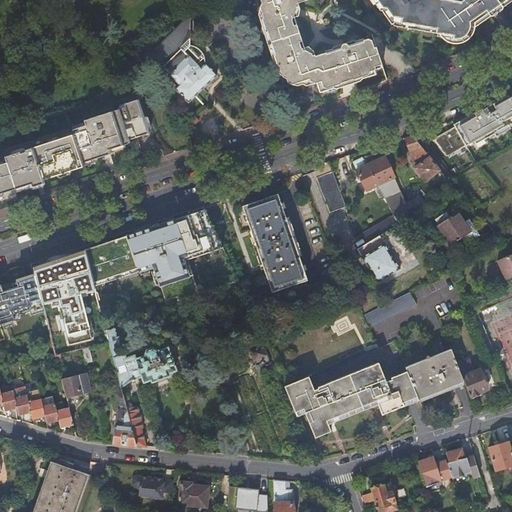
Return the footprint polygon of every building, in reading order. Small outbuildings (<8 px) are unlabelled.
[(262,0),(263,2),(262,6),(265,17),(262,18),(265,29),(268,28),(277,54),(273,55),(277,66),(281,64),(285,76),(288,78),(289,81),(293,83),(303,80),(304,83),(308,85),(318,81),(322,80),(326,90),(341,85),(342,82),(343,81),(354,78),(355,78),(358,79),(373,74),(372,70),(376,68),(384,65),(378,46),(375,46),(373,39),(370,37),(366,39),(365,37),(358,40),(357,40),(355,43),(351,45),(350,45),(350,44),(350,43),(349,43),(349,42),(348,42),(347,42),(346,42),(345,42),(344,43),(343,44),(343,45),(343,46),(342,46),(335,49),(334,47),(333,48),(326,50),(327,51),(317,55),(316,53),(313,54),(312,53),(310,45),(306,47),(304,47),(303,46),(301,41),(303,40),(298,23),(295,24),(293,19),(294,17),(296,16),(300,15),(297,7),(297,6),(300,4),(300,2),(304,0),(262,0)] [(375,0),(381,9),(384,9),(384,6),(380,0),(379,0),(375,0)] [(379,0),(380,0),(384,6),(384,9),(393,23),(394,22),(398,20),(403,21),(402,22),(438,28),(438,32),(441,32),(455,35),(454,42),(458,42),(462,42),(465,41),(468,39),(470,37),(473,35),(474,32),(476,29),(476,26),(476,24),(476,21),(490,11),(502,3),(505,0),(379,0)] [(476,24),(476,26),(492,15),(494,15),(503,8),(504,6),(511,0),(505,0),(502,3),(490,11),(476,21),(476,24)] [(329,17),(324,19),(327,28),(332,26),(329,17)] [(396,24),(438,32),(438,28),(402,22),(403,21),(398,20),(394,22),(396,24)] [(190,102),(219,74),(208,63),(207,64),(207,63),(206,60),(206,56),(204,54),(202,51),(200,49),(197,47),(194,46),(192,46),(192,39),(193,39),(194,23),(187,23),(180,30),(180,29),(170,39),(154,54),(156,56),(155,56),(165,67),(165,66),(172,74),(181,84),(177,88),(190,102)] [(265,29),(273,55),(277,54),(268,28),(265,29)] [(451,41),(454,42),(455,35),(441,32),(443,35),(445,37),(448,39),(451,41)] [(322,91),(326,90),(322,80),(318,81),(321,91),(322,91)] [(151,132),(150,130),(146,116),(140,99),(138,93),(117,100),(118,103),(84,115),(85,119),(71,123),(74,131),(75,134),(61,138),(48,143),(27,150),(27,152),(22,154),(21,152),(12,155),(6,157),(4,150),(0,151),(0,197),(5,196),(3,193),(17,189),(31,184),(32,187),(46,183),(45,179),(58,175),(72,170),(86,166),(85,166),(84,163),(99,158),(113,153),(113,152),(111,149),(125,144),(131,142),(134,150),(142,147),(140,140),(139,137),(150,133),(151,132)] [(493,102),(494,104),(507,97),(506,95),(493,102)] [(509,126),(511,124),(511,96),(509,98),(508,96),(507,97),(494,104),(483,111),(482,109),(468,117),(458,123),(454,125),(456,128),(437,138),(436,142),(448,157),(475,142),(476,145),(485,140),(495,134),(495,133),(508,126),(509,126)] [(458,123),(468,117),(467,115),(456,121),(458,123)] [(511,129),(509,126),(508,126),(495,133),(495,134),(497,137),(511,129)] [(425,182),(440,171),(413,136),(404,139),(403,140),(404,142),(405,142),(414,168),(425,182)] [(487,143),(485,140),(476,145),(478,148),(487,143)] [(125,146),(125,144),(111,149),(113,152),(124,149),(125,146)] [(385,157),(368,165),(379,185),(394,215),(407,214),(407,203),(385,157)] [(379,185),(368,165),(357,170),(367,191),(379,185)] [(33,188),(32,187),(31,184),(17,189),(19,195),(33,190),(33,188)] [(424,188),(418,193),(428,205),(433,200),(424,188)] [(272,292),(307,279),(278,195),(243,207),(272,292)] [(204,208),(84,251),(86,260),(94,288),(154,266),(165,301),(198,290),(187,259),(222,246),(204,208)] [(437,226),(450,246),(471,233),(464,223),(458,212),(437,226)] [(395,216),(363,234),(368,244),(398,225),(395,216)] [(363,234),(359,237),(353,240),(357,247),(366,242),(368,245),(368,244),(363,234)] [(357,247),(353,240),(349,243),(353,250),(357,247)] [(511,254),(496,261),(505,281),(511,277),(511,254)] [(86,260),(35,276),(44,311),(61,305),(72,346),(95,341),(82,292),(94,288),(86,260)] [(35,276),(0,287),(0,325),(3,324),(4,330),(14,327),(13,323),(22,320),(20,315),(30,311),(32,315),(44,311),(35,276)] [(363,316),(369,329),(416,303),(409,291),(363,316)] [(474,295),(463,299),(467,306),(468,307),(477,303),(474,295)] [(284,387),(309,377),(310,376),(376,343),(369,329),(363,316),(354,299),(346,303),(343,304),(266,343),(284,387)] [(113,358),(119,379),(121,388),(122,388),(124,387),(131,381),(131,380),(131,381),(135,380),(135,379),(142,377),(144,382),(151,379),(152,381),(169,375),(168,373),(176,370),(168,348),(158,352),(157,350),(153,348),(148,350),(145,355),(146,356),(137,359),(136,355),(136,353),(135,353),(134,355),(127,359),(125,356),(126,354),(124,354),(124,356),(113,358)] [(256,365),(261,363),(268,362),(265,349),(247,354),(249,362),(255,360),(256,365)] [(456,362),(451,350),(406,368),(407,371),(418,399),(424,397),(425,399),(441,393),(457,387),(456,384),(464,381),(456,362)] [(462,360),(456,362),(464,381),(471,399),(476,397),(482,395),(481,392),(487,390),(480,370),(474,372),(469,360),(463,362),(462,360)] [(270,386),(261,363),(254,366),(263,389),(270,386)] [(309,377),(284,387),(296,416),(304,413),(314,437),(330,431),(326,420),(332,418),(369,402),(375,400),(381,415),(418,400),(418,399),(407,371),(391,378),(391,380),(386,382),(378,363),(318,387),(319,389),(314,391),(309,377)] [(61,380),(66,398),(78,394),(91,391),(87,374),(61,380)] [(115,429),(114,444),(125,445),(137,446),(127,410),(126,405),(121,388),(119,379),(112,380),(114,389),(114,396),(116,396),(114,411),(118,411),(116,429),(115,429)] [(11,410),(17,409),(15,399),(13,391),(12,387),(2,390),(3,394),(0,395),(3,404),(5,412),(11,410)] [(17,409),(19,416),(25,414),(31,413),(28,403),(27,396),(26,393),(25,387),(13,391),(15,399),(17,409)] [(31,413),(33,420),(39,419),(45,417),(42,407),(40,400),(41,400),(38,390),(26,393),(27,396),(28,403),(31,413)] [(40,400),(42,407),(55,404),(53,397),(41,400),(40,400)] [(57,412),(55,404),(42,407),(45,417),(47,425),(53,423),(59,422),(57,412)] [(127,410),(137,446),(146,447),(143,439),(141,430),(142,429),(141,423),(142,423),(139,412),(138,412),(136,407),(127,410)] [(67,428),(73,426),(68,409),(57,412),(59,422),(61,429),(67,428)] [(511,466),(511,452),(509,442),(508,443),(505,441),(503,442),(500,442),(499,445),(489,449),(496,471),(511,466)] [(473,478),(480,476),(473,456),(464,458),(461,449),(453,451),(446,454),(449,463),(447,464),(451,477),(452,478),(470,472),(473,478)] [(447,464),(446,461),(436,464),(435,461),(434,458),(418,463),(425,487),(442,482),(441,480),(451,477),(447,464)] [(31,511),(74,511),(87,476),(49,462),(31,511)] [(163,501),(163,494),(165,481),(165,480),(137,477),(134,479),(134,486),(136,488),(141,489),(140,498),(163,501)] [(173,495),(174,482),(165,481),(163,494),(173,495)] [(286,487),(286,482),(274,481),(274,511),(293,511),(293,504),(292,504),(292,488),(286,487)] [(197,484),(181,482),(179,505),(207,507),(209,487),(197,485),(197,484)] [(388,484),(370,489),(377,509),(380,508),(381,511),(384,510),(384,511),(389,511),(396,510),(388,484)]
